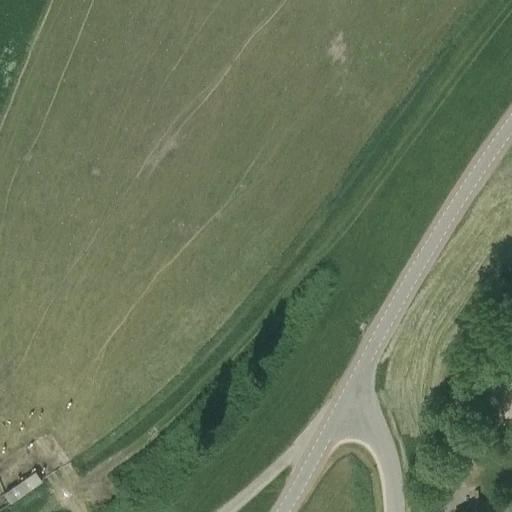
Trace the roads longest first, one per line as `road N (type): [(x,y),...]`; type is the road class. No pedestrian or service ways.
road 1 (unclassified): [(347,403),(445,215),(511,124)]
road 2 (track): [(337,421),(228,511)]
road 3 (unclassified): [(285,511),(347,403)]
road 4 (unclassified): [(392,511),(378,441),(347,403)]
